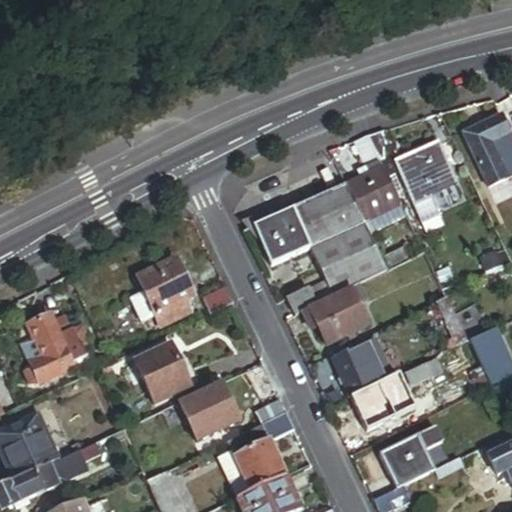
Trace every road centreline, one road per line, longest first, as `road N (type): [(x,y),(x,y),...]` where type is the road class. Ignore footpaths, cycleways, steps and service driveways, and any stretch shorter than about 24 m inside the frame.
road 1 (residential): [(352,511),(190,161)]
road 2 (secondary): [(511,51),(364,93),(190,161)]
road 3 (secondary): [(190,161),(0,256)]
